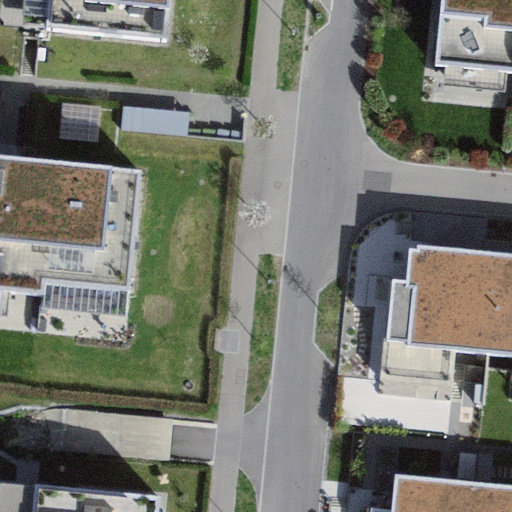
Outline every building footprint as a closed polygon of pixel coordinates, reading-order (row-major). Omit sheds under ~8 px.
[(56,0),(54,37),(170,46),(173,0),(56,0)] [(511,0),(441,0),(436,66),(511,72),(511,0)] [(0,158),(0,292),(130,306),(143,173),(0,158)] [(511,253),(409,245),(405,292),(401,345),(511,353),(511,253)] [(511,511),(511,484),(394,476),(391,511),(511,511)] [(159,511),(160,498),(17,484),(14,511),(159,511)]
